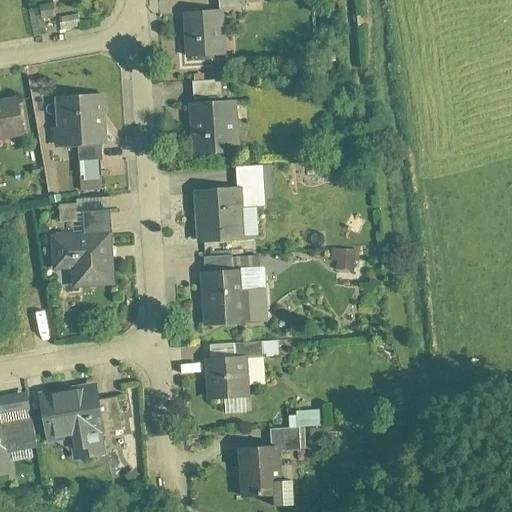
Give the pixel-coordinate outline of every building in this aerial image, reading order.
[(180,14),(181,61),(220,60),(219,13),(180,14)] [(0,92),(0,141),(21,139),(16,91),(0,92)] [(50,95),(53,152),(98,150),(95,92),(50,95)] [(186,108),(187,158),(229,158),(228,107),(186,108)] [(192,194),(194,245),(231,244),(229,192),(192,194)] [(66,272),(67,287),(114,285),(111,225),(64,227),(64,237),(49,238),(50,273),(66,272)] [(333,246),(332,267),(353,267),(353,247),(333,246)] [(199,276),(200,329),(236,328),(235,275),(199,276)] [(203,360),(203,407),(245,407),(246,360),(203,360)] [(91,461),(88,441),(99,440),(94,395),(41,401),(47,447),(67,444),(70,463),(91,461)] [(8,459),(34,455),(27,406),(1,410),(8,459)] [(238,449),(241,511),(291,509),(288,447),(238,449)]
